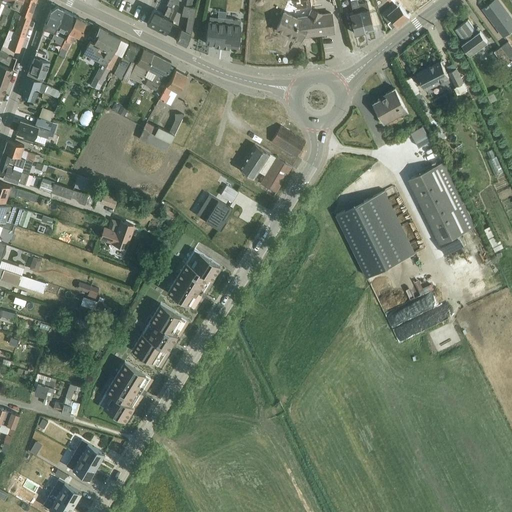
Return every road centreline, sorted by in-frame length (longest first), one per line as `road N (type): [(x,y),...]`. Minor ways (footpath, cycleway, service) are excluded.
road 1 (tertiary): [(316,154),(99,511)]
road 2 (residential): [(255,84),(65,0)]
road 3 (residential): [(0,132),(46,0)]
